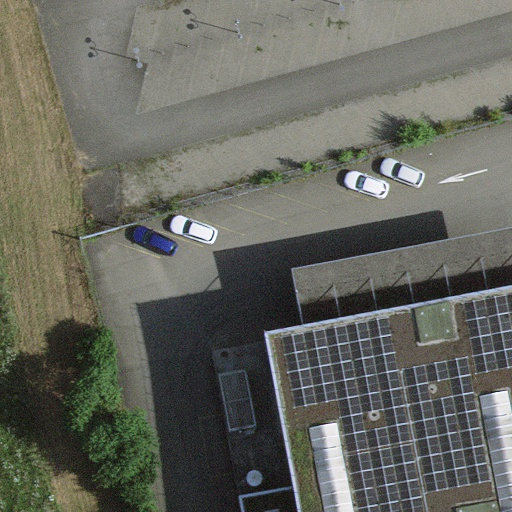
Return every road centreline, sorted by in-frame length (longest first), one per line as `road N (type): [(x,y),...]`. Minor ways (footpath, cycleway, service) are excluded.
road 1 (unknown): [(511,188),(239,260),(197,279),(165,316),(158,379),(182,511)]
road 2 (unknown): [(160,0),(157,15),(178,48),(232,77),(332,78),(511,29)]
